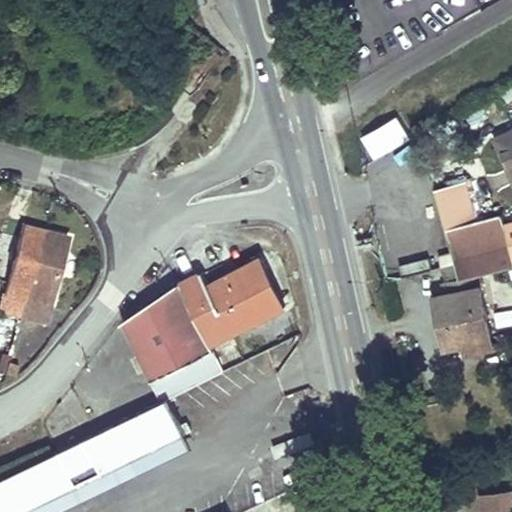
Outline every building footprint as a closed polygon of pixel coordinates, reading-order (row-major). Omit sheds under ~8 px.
[(213,45),(198,64),(209,72),(223,53),(213,45)] [(373,158),(412,137),(399,113),(360,133),(373,158)] [(511,135),(502,140),(511,162),(511,135)] [(467,182),(438,190),(457,264),(461,281),(511,267),(511,231),(509,232),(504,214),(477,221),(467,182)] [(0,311),(21,317),(44,230),(22,225),(8,279),(11,279),(7,292),(5,291),(0,309),(0,311)] [(68,237),(44,230),(21,317),(45,324),(50,303),(47,302),(50,290),(53,290),(68,237)] [(181,282),(125,322),(162,400),(170,397),(225,370),(211,343),(285,308),(262,258),(208,284),(202,271),(181,282)] [(457,264),(443,267),(447,284),(461,281),(457,264)] [(482,288),(435,297),(447,347),(465,343),(493,337),(482,288)] [(41,337),(45,324),(21,317),(18,330),(41,337)] [(493,337),(465,343),(468,353),(495,348),(493,337)] [(0,369),(7,371),(9,362),(11,355),(1,353),(0,355),(0,369)] [(20,365),(9,362),(7,371),(6,373),(16,375),(17,375),(20,365)] [(0,511),(22,511),(188,433),(170,397),(162,400),(126,418),(0,479),(0,511)] [(58,511),(194,446),(188,433),(22,511),(58,511)] [(511,511),(511,489),(483,494),(486,511),(511,511)]
